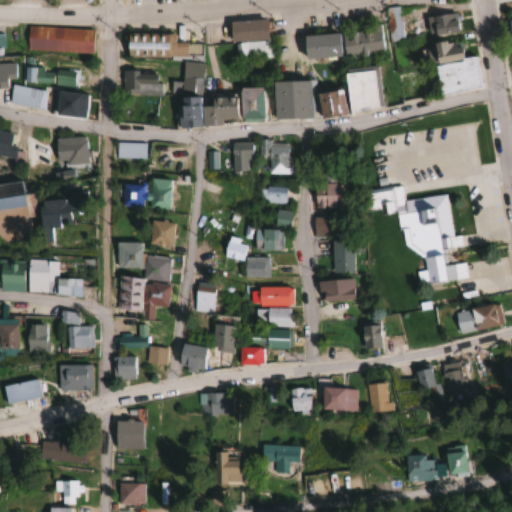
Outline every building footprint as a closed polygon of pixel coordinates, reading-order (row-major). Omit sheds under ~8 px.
[(383,8),(387,43),(402,42),(399,6),(383,8)] [(454,15),(426,18),(427,37),(456,34),(454,15)] [(228,23),(228,45),(237,45),(238,58),(268,57),(267,21),(228,23)] [(92,29),(26,26),(25,50),(91,53),(92,29)] [(342,58),(381,55),(379,31),(341,33),(342,58)] [(185,57),(186,42),(173,42),(173,33),(124,33),(124,57),(185,57)] [(337,36),(302,37),(302,60),(338,59),(337,36)] [(480,91),(475,57),(460,59),(458,42),(430,46),(437,97),(480,91)] [(201,44),(187,44),(187,57),(201,57),(201,44)] [(182,62),(182,93),(201,93),(201,62),(182,62)] [(0,63),(0,91),(6,92),(6,79),(14,79),(14,64),(0,63)] [(74,69),(23,67),(22,84),(73,86),(74,69)] [(342,71),(347,112),(382,108),(377,67),(342,71)] [(159,96),(159,71),(122,71),(122,96),(159,96)] [(272,84),(273,119),(310,118),(309,82),(272,84)] [(42,107),(43,88),(9,87),(8,105),(42,107)] [(239,119),(261,119),(261,88),(239,88),(239,119)] [(53,116),(84,116),(84,93),(53,92),(53,116)] [(316,94),(316,116),(341,116),(341,94),(316,94)] [(179,128),(220,126),(220,121),(235,120),(234,97),(209,98),(209,105),(198,106),(198,96),(177,97),(179,128)] [(0,156),(12,158),(11,167),(21,168),(23,149),(9,148),(11,132),(0,130),(0,156)] [(54,138),(55,161),(65,161),(65,169),(86,169),(86,137),(54,138)] [(231,142),(231,174),(250,174),(250,142),(231,142)] [(268,156),(267,175),(289,175),(289,142),(259,142),(259,156),(268,156)] [(30,143),(29,164),(48,165),(49,143),(30,143)] [(116,159),(144,159),(144,143),(116,143),(116,159)] [(216,153),(206,153),(206,170),(216,170),(216,153)] [(50,184),(50,172),(25,172),(25,184),(50,184)] [(421,258),(423,270),(415,270),(417,284),(466,277),(464,262),(446,265),(443,250),(461,247),(459,235),(451,237),(443,194),(403,201),(400,185),(392,187),(386,187),(385,177),(376,178),(377,188),(366,190),(370,210),(378,209),(380,214),(394,212),(397,228),(397,230),(399,230),(402,244),(421,258)] [(120,184),(120,207),(144,208),(144,209),(168,210),(169,179),(146,179),(146,185),(120,184)] [(0,239),(30,236),(29,231),(46,229),(68,227),(65,198),(34,201),(33,194),(21,195),(19,182),(0,183),(0,239)] [(344,184),(312,184),(312,210),(344,210),(344,184)] [(285,188),(259,188),(259,204),(285,204),(285,188)] [(83,190),(68,197),(71,205),(86,198),(83,190)] [(289,227),(289,211),(274,210),(273,227),(289,227)] [(329,236),(329,218),(313,218),(313,236),(329,236)] [(170,252),(171,222),(148,221),(147,251),(170,252)] [(252,250),(279,250),(279,230),(252,229),(252,250)] [(238,238),(227,236),(222,257),(240,261),(244,245),(237,243),(238,238)] [(352,273),(352,239),(331,239),(331,273),(352,273)] [(115,268),(139,268),(139,243),(115,243),(115,268)] [(166,280),(168,257),(142,256),(141,279),(166,280)] [(267,276),(267,257),(243,257),(243,276),(267,276)] [(23,260),(0,259),(0,291),(23,292),(23,260)] [(79,279),(56,279),(57,261),(26,260),(25,294),(79,295),(79,279)] [(116,309),(138,309),(138,277),(116,277),(116,309)] [(319,301),(352,300),(352,279),(318,280),(319,301)] [(166,306),(166,284),(141,284),(141,319),(152,319),(152,306),(166,306)] [(212,285),(193,285),(193,311),(212,311),(212,285)] [(291,287),(256,287),(256,305),(291,305),(291,287)] [(453,311),(458,333),(500,324),(496,303),(453,311)] [(264,326),(290,326),(290,309),(256,309),(256,319),(264,319),(264,326)] [(90,325),(77,326),(77,311),(62,312),(64,349),(91,348),(90,325)] [(0,318),(0,348),(16,348),(16,319),(0,318)] [(46,324),(25,324),(25,353),(46,353),(46,324)] [(233,352),(233,324),(211,324),(211,352),(233,352)] [(379,324),(360,324),(360,348),(379,348),(379,324)] [(144,325),(135,325),(135,336),(116,336),(116,348),(144,348),(144,325)] [(289,347),(289,330),(250,330),(250,347),(289,347)] [(203,369),(205,347),(178,344),(176,366),(203,369)] [(165,348),(147,346),(145,364),(164,366),(165,348)] [(237,348),(237,364),(258,364),(258,348),(237,348)] [(132,356),(110,356),(110,379),(132,379),(132,356)] [(439,365),(446,396),(466,391),(459,360),(439,365)] [(511,382),(511,361),(500,363),(504,384),(511,382)] [(89,390),(89,365),(57,365),(57,390),(89,390)] [(413,371),(419,390),(433,386),(428,367),(413,371)] [(1,386),(5,404),(39,397),(35,378),(1,386)] [(386,402),(385,384),(366,386),(368,414),(392,411),(391,402),(386,402)] [(288,388),(288,410),(310,410),(310,388),(288,388)] [(355,410),(355,388),(319,388),(319,410),(355,410)] [(396,397),(405,413),(420,405),(411,388),(396,397)] [(231,393),(198,393),(198,415),(231,415),(231,393)] [(141,420),(113,420),(113,449),(141,449),(141,420)] [(83,462),(83,442),(40,441),(40,461),(83,462)] [(287,472),(287,461),(298,461),(298,446),(262,446),(262,452),(273,452),(273,472),(287,472)] [(444,446),(444,474),(464,474),(464,446),(444,446)] [(237,457),(226,457),(226,452),(212,452),(212,484),(237,484),(237,457)] [(8,476),(24,474),(22,454),(6,455),(8,476)] [(404,456),(404,481),(442,481),(442,465),(431,465),(431,455),(404,456)] [(75,481),(53,481),(53,503),(75,503),(75,481)] [(142,506),(142,483),(116,483),(116,506),(142,506)]
